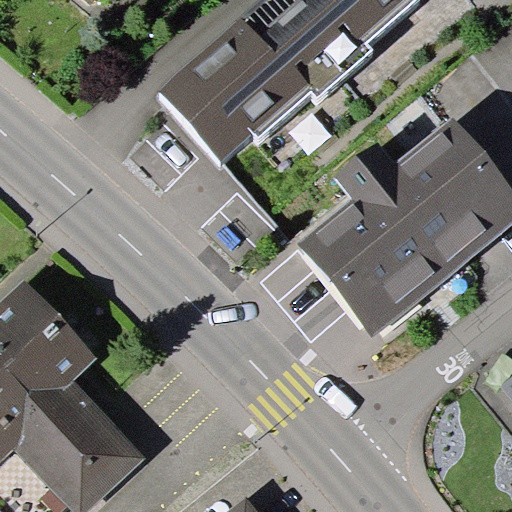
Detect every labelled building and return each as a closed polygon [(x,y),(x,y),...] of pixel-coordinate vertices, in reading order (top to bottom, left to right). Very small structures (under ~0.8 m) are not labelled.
[(263,0),(160,92),(222,162),(254,133),(259,139),(312,92),(317,99),(373,49),(368,43),(416,0),(263,0)] [(354,198),(297,243),(373,337),(511,224),(511,189),(453,117),(395,164),(377,142),(335,176),(354,198)] [(98,357),(25,279),(0,301),(0,461),(14,448),(73,511),(86,511),(145,457),(73,380),(98,357)] [(511,378),(502,387),(511,399),(511,378)] [(259,511),(247,497),(227,511),(259,511)]
